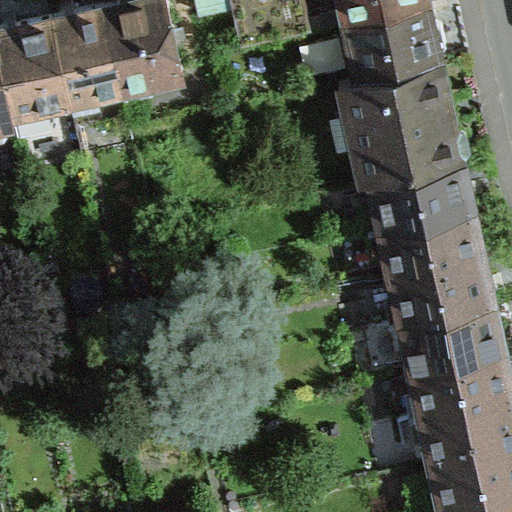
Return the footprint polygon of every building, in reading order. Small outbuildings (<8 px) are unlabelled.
[(52,11),(69,92),(123,81),(105,0),(102,0),(68,8),(52,11)] [(105,0),(123,81),(182,67),(167,0),(105,0)] [(198,0),(200,10),(234,3),(233,0),(198,0)] [(233,0),(234,3),(242,39),(307,25),(301,0),(342,0),(346,16),(418,0),(233,0)] [(427,0),(418,0),(346,16),(359,72),(440,54),(438,45),(441,44),(445,39),(440,20),(436,17),(432,17),(430,9),(427,0)] [(0,22),(0,56),(11,105),(69,92),(52,11),(8,21),(0,22)] [(352,136),(361,178),(371,176),(462,156),(461,150),(468,139),(465,123),(454,117),(446,83),(440,54),(359,72),(339,76),(346,109),(358,106),(364,133),(352,136)] [(0,130),(3,130),(10,118),(10,115),(13,115),(11,105),(0,56),(0,130)] [(462,156),(371,176),(381,222),(472,202),(464,166),(462,156)] [(472,202),(381,222),(391,269),(483,249),(475,212),(472,202)] [(483,249),(391,269),(401,316),(493,296),(485,259),(483,249)] [(493,296),(401,316),(412,362),(503,342),(495,306),(493,296)] [(503,342),(412,362),(422,409),(511,388),(511,383),(505,353),(503,342)] [(511,388),(422,409),(432,455),(511,437),(511,388)] [(442,501),(511,485),(511,437),(432,455),(435,467),(410,472),(418,507),(442,501)] [(511,511),(511,485),(442,501),(444,511),(511,511)]
